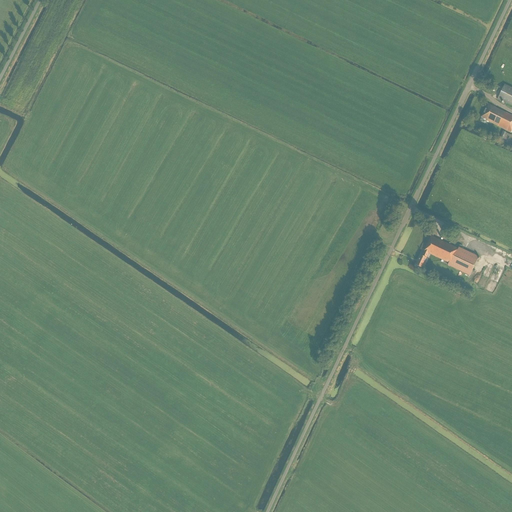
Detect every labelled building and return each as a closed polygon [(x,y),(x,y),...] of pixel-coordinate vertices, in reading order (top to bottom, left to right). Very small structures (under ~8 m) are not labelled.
[(511,87),(505,84),(497,100),(502,102),(502,101),(511,106),(511,87)] [(511,115),(488,104),(481,117),(486,119),(485,120),(511,132),(511,130),(511,115)] [(429,253),(449,263),(448,265),(465,273),(470,275),(479,257),(459,247),(458,249),(431,236),(424,251),(425,251),(429,253)] [(491,249),(474,242),(472,246),(489,254),(491,249)] [(427,258),(429,253),(425,251),(423,256),(421,255),(416,265),(422,268),(427,258)]
